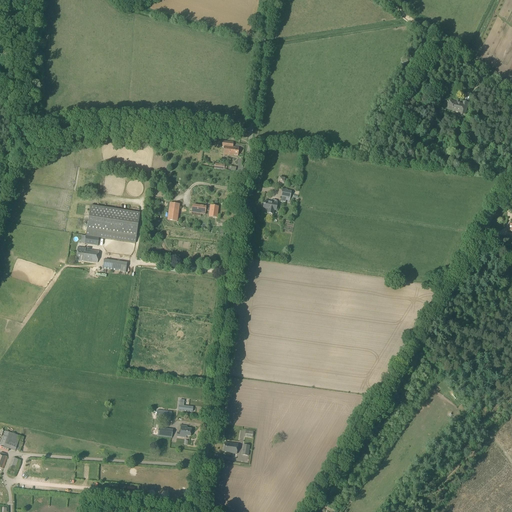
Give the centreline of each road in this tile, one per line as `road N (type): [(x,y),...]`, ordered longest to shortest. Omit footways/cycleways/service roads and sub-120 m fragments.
road 1 (unclassified): [(196,511),(268,0)]
road 2 (unclassified): [(312,511),(511,180)]
road 3 (track): [(38,146),(76,128),(117,125),(248,140)]
road 4 (track): [(384,0),(511,99)]
road 5 (unknown): [(89,247),(148,264),(230,273)]
road 6 (track): [(511,462),(495,440),(484,439),(426,497),(429,511)]
